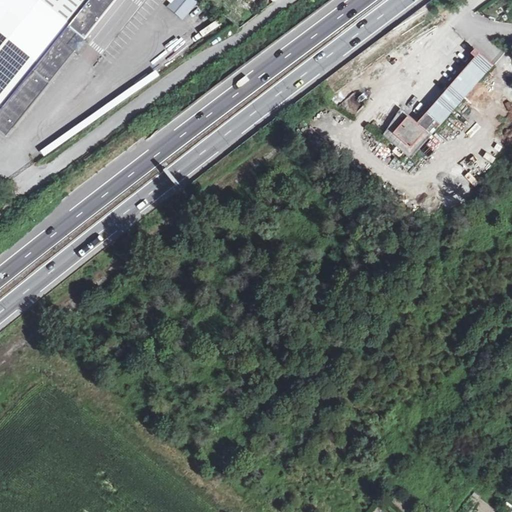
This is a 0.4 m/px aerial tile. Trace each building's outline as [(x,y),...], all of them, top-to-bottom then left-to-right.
[(30,0),(0,0),(0,110),(66,28),(30,0)] [(30,0),(66,28),(83,42),(116,0),(30,0)] [(182,21),(199,1),(197,0),(165,0),(170,3),(167,7),(182,21)] [(66,28),(0,110),(0,127),(9,135),(74,53),(77,54),(85,43),(83,42),(66,28)] [(492,63),(486,58),(482,55),(476,50),(473,53),(475,55),(417,124),(400,109),(384,134),(411,157),(492,63)]
